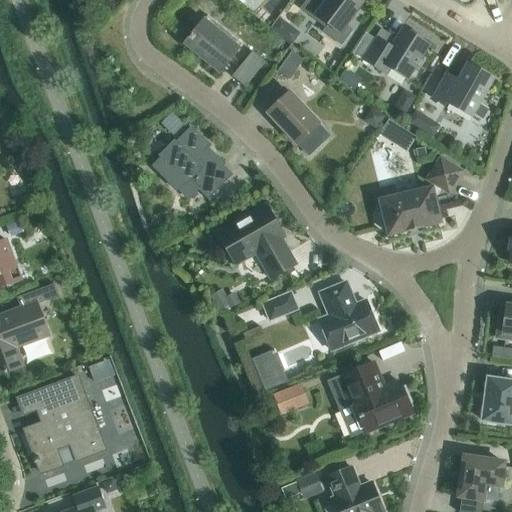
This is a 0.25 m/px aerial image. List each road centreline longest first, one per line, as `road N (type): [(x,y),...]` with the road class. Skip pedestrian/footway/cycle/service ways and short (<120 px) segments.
road 1 (residential): [(390,266),(343,243),(235,121),(155,61),(139,32),(153,0)]
road 2 (residential): [(421,511),(455,368)]
road 3 (residential): [(455,368),(479,236)]
road 4 (residential): [(455,368),(390,266)]
